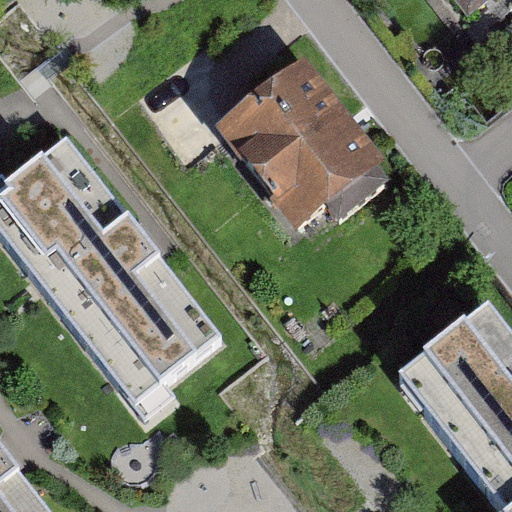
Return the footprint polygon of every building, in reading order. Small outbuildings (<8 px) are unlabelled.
[(511,0),(473,0),(506,42),(511,36),(511,0)] [(141,103),(191,165),(237,128),(187,66),(141,103)] [(422,195),(339,84),(248,151),(331,262),(422,195)] [(225,348),(63,145),(0,194),(0,233),(143,413),(225,348)] [(511,511),(511,350),(489,322),(417,379),(511,499),(511,511)] [(0,511),(18,511),(0,488),(0,511)]
